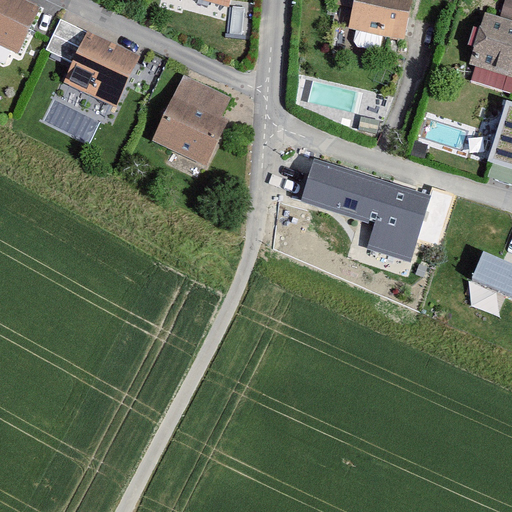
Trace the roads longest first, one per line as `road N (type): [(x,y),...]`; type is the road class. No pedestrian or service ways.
road 1 (residential): [(268,124),(245,273),(123,511)]
road 2 (residential): [(268,124),(511,202)]
road 3 (residential): [(267,92),(65,0)]
